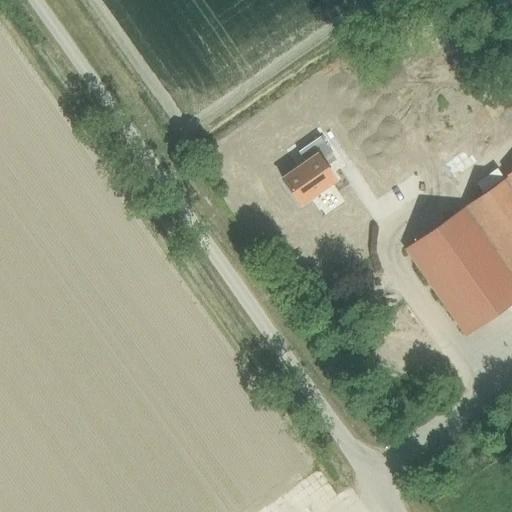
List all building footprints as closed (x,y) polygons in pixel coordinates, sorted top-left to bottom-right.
[(359,122),(371,127),(376,115),(365,110),(359,122)] [(317,157),(327,150),(318,137),(296,152),(304,164),(281,181),(298,205),(311,195),(312,197),(325,188),(324,186),(333,180),(317,157)] [(462,156),(444,168),(450,177),(468,165),(462,156)] [(511,172),(402,250),(463,336),(511,301),(511,172)] [(307,220),(328,246),(358,222),(338,196),(307,220)] [(442,464),(438,458),(430,464),(433,469),(442,464)]
